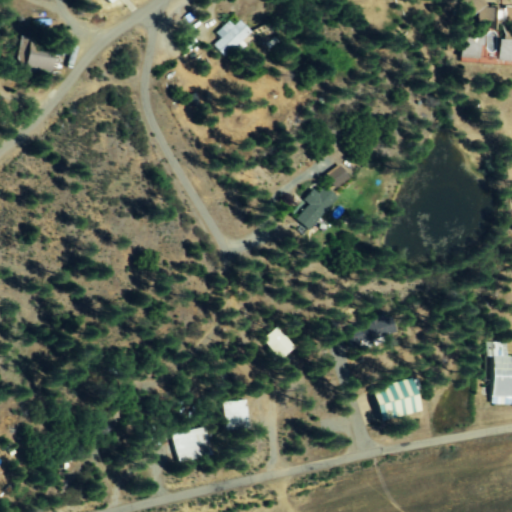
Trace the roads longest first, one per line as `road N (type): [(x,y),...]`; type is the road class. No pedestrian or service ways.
road 1 (residential): [(511,426),(101,511)]
road 2 (residential): [(159,0),(97,38),(0,152)]
